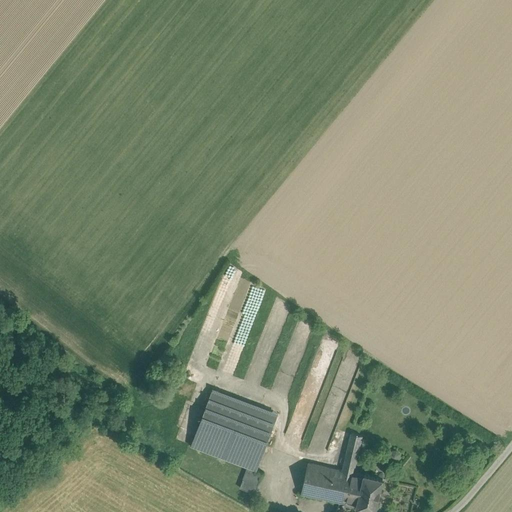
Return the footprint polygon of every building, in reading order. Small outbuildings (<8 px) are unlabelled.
[(305,379),(298,397),(296,404),(289,422),(281,445),(305,454),(330,388),(305,379)] [(285,401),(278,418),(289,422),(296,404),(285,401)] [(272,428),(207,403),(191,445),(256,470),(272,428)] [(351,433),(342,470),(353,472),(362,435),(351,433)] [(342,470),(308,462),(301,493),(357,505),(364,475),(353,472),(342,470)] [(262,473),(247,468),(243,479),(258,485),(262,473)] [(383,478),(364,474),(364,475),(357,505),(356,506),(375,511),(383,478)]
